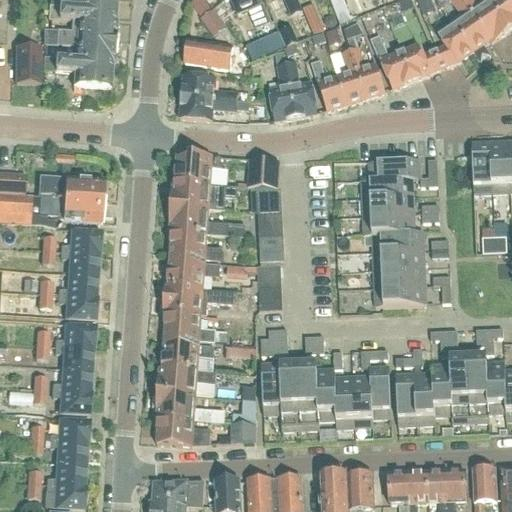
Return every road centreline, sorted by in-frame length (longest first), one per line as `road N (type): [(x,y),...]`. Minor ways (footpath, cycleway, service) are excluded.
road 1 (residential): [(289,143),(298,332),(511,327)]
road 2 (residential): [(511,458),(122,472)]
road 3 (residential): [(122,472),(145,140)]
road 4 (residential): [(289,143),(375,126),(511,119)]
road 5 (residential): [(0,128),(145,140)]
road 6 (residential): [(145,140),(289,143)]
road 7 (residential): [(145,140),(151,55),(169,0)]
